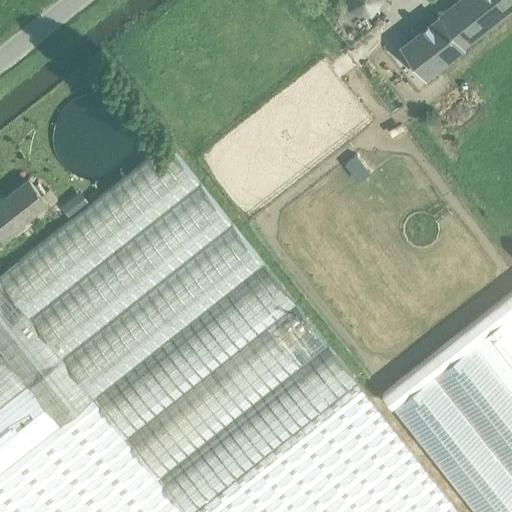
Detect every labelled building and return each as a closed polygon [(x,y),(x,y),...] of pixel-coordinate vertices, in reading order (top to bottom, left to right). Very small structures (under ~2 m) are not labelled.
[(511,0),(457,0),(401,44),(427,76),(511,8),(511,0)] [(140,131),(140,123),(137,114),(133,105),(127,98),(120,92),(112,88),(104,86),(94,85),(85,86),(76,89),(67,94),(61,99),(56,105),(52,113),(49,123),(49,131),(49,139),(52,148),(56,155),(62,163),(69,169),(77,173),(86,176),(94,176),(103,176),(112,173),(120,169),(127,163),(133,155),(137,148),(139,141),(140,131)] [(463,511),(359,381),(328,341),(169,140),(0,273),(0,511),(463,511)] [(48,201),(29,177),(0,200),(0,230),(5,238),(24,223),(23,221),(48,201)] [(79,190),(61,205),(69,215),(87,201),(79,190)] [(511,511),(511,290),(383,392),(477,511),(511,511)]
